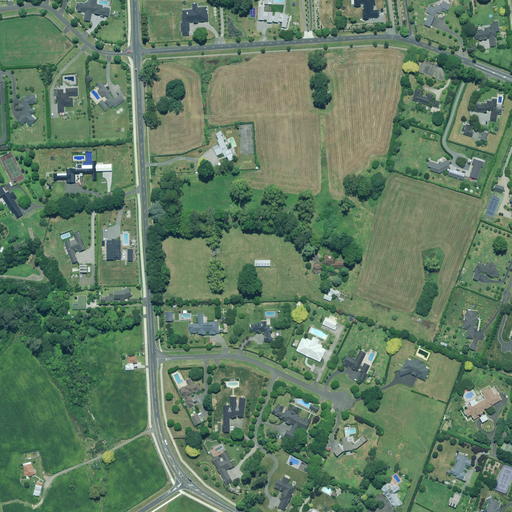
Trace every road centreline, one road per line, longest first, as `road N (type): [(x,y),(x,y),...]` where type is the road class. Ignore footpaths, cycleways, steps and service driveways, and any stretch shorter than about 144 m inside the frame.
road 1 (residential): [(136,51),(153,358)]
road 2 (residential): [(136,51),(376,36),(412,41)]
road 3 (residential): [(153,358),(236,356),(340,400)]
road 4 (residential): [(0,10),(43,5),(96,49),(136,51)]
road 5 (residential): [(153,358),(161,439),(184,480)]
